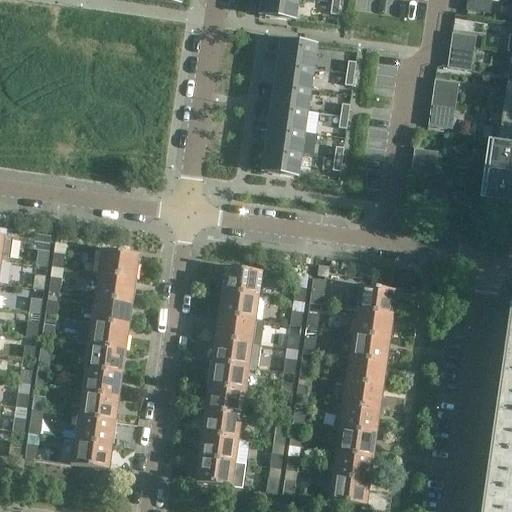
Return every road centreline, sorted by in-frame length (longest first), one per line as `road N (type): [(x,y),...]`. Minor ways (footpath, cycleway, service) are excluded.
road 1 (residential): [(147,511),(185,213)]
road 2 (residential): [(385,245),(411,70),(430,55),(439,0)]
road 3 (residential): [(451,511),(486,262)]
road 4 (residential): [(185,213),(217,0)]
road 5 (residential): [(385,245),(185,213)]
road 6 (residential): [(185,213),(0,185)]
